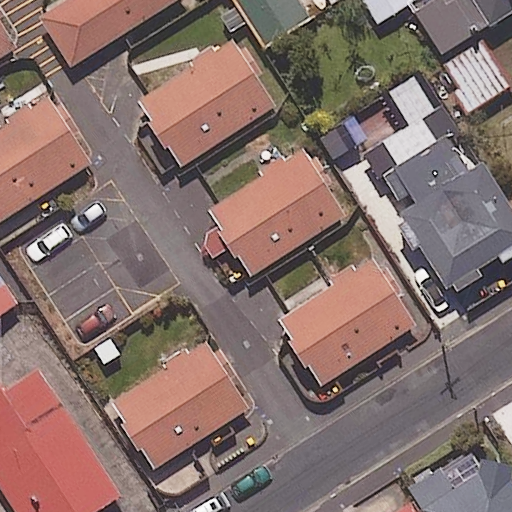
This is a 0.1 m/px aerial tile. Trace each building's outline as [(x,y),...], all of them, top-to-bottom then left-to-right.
[(62,0),(38,15),(68,64),(172,0),(62,0)] [(233,0),(265,47),(309,18),(297,0),(233,0)] [(511,7),(511,0),(363,0),(376,21),(409,1),(439,51),(511,7)] [(0,54),(14,45),(0,22),(0,54)] [(274,104),(233,38),(136,98),(177,164),(274,104)] [(508,84),(482,41),(441,65),(467,109),(508,84)] [(0,217),(90,162),(49,95),(0,125),(0,217)] [(469,164),(448,131),(379,175),(400,209),(395,212),(461,313),(511,280),(511,209),(479,158),(469,164)] [(344,214),(304,149),(208,208),(248,273),(344,214)] [(414,323),(373,258),(277,319),(318,384),(414,323)] [(0,310),(15,301),(0,277),(0,310)] [(247,406),(206,340),(110,401),(152,466),(247,406)] [(87,511),(117,493),(38,368),(11,386),(5,377),(0,380),(0,486),(16,511),(87,511)] [(511,511),(511,481),(491,448),(444,477),(438,467),(412,483),(429,511),(511,511)] [(417,511),(411,502),(394,511),(417,511)]
